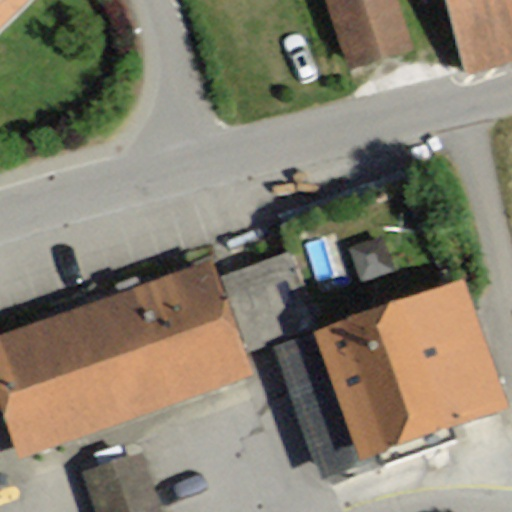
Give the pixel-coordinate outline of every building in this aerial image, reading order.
[(0,0),(0,27),(27,0),(0,0)] [(402,53),(384,0),(309,0),(333,75),(402,53)] [(511,0),(430,0),(453,79),(511,62),(511,0)] [(205,263),(125,290),(165,408),(245,381),(205,263)] [(511,413),(466,282),(311,336),(357,467),(511,413)] [(125,290),(0,332),(0,397),(20,457),(165,408),(125,290)] [(158,511),(138,453),(84,472),(98,511),(158,511)]
